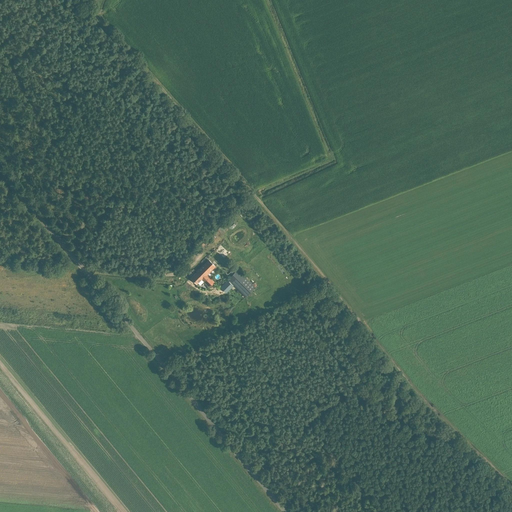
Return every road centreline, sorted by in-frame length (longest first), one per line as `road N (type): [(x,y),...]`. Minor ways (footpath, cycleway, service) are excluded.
road 1 (track): [(511,486),(417,393),(231,163),(78,0)]
road 2 (unclassified): [(281,511),(0,173)]
